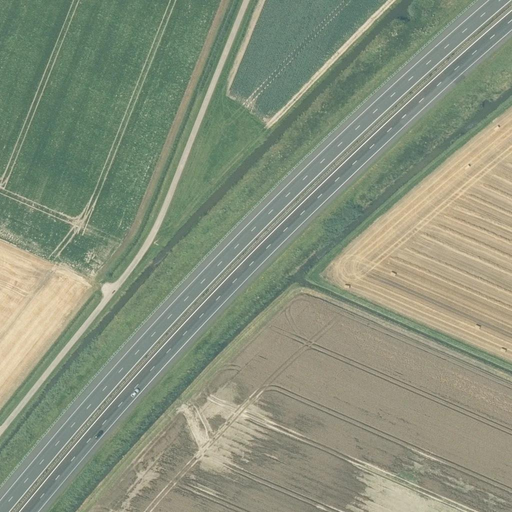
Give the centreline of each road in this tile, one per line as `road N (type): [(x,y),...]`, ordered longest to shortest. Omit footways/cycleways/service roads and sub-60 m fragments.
road 1 (motorway): [(500,0),(269,212),(0,511)]
road 2 (motorway): [(29,511),(267,246),(511,20)]
road 3 (unclassified): [(0,432),(152,235),(246,0)]
